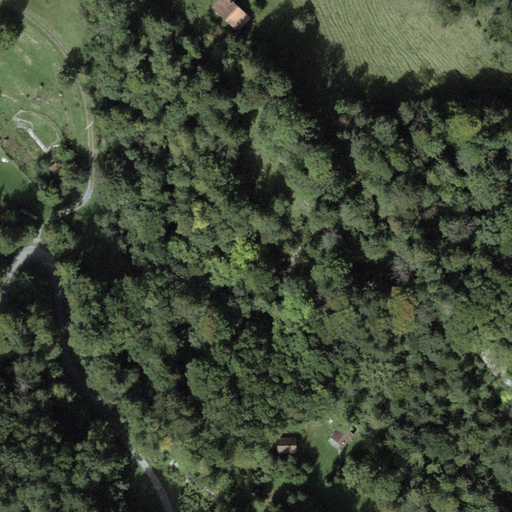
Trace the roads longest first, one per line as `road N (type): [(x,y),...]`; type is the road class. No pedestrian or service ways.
road 1 (track): [(0,304),(9,270),(23,255),(34,251),(48,260),(81,386),(128,431),(170,511)]
road 2 (track): [(34,251),(41,225),(88,190),(89,121),(68,57),(10,0)]
